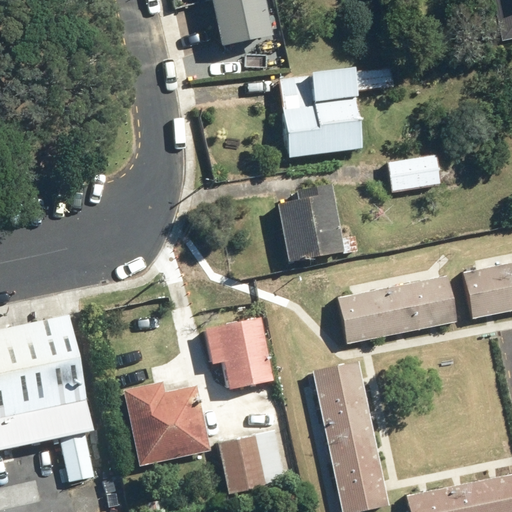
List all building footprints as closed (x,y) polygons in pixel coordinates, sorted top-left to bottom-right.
[(204,0),(215,48),(267,37),(258,0),(204,0)] [(511,0),(488,0),(497,42),(511,38),(511,0)] [(275,79),(285,157),(359,148),(352,93),(392,88),(389,64),(275,79)] [(249,109),(238,120),(259,140),(270,129),(249,109)] [(384,162),(388,193),(439,185),(435,154),(384,162)] [(274,204),(285,262),(339,252),(327,184),(294,190),(296,201),(274,204)] [(339,238),(341,253),(355,251),(353,236),(339,238)] [(511,262),(459,273),(468,318),(511,309),(511,262)] [(443,277),(335,298),(344,343),(452,322),(443,277)] [(0,449),(57,437),(67,481),(94,475),(85,432),(90,430),(65,315),(0,329),(0,449)] [(219,363),(225,390),(270,380),(257,316),(202,328),(210,365),(219,363)] [(353,361),(309,370),(339,511),(359,511),(385,507),(353,361)] [(120,389),(136,466),(207,452),(193,386),(161,392),(159,381),(120,389)] [(216,443),(227,494),(284,481),(273,430),(216,443)] [(511,511),(511,484),(510,475),(402,496),(404,511),(511,511)]
